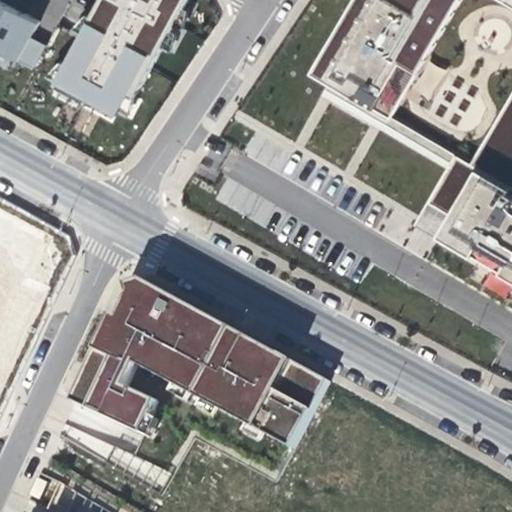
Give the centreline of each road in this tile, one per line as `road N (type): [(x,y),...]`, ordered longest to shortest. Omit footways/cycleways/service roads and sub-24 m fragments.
road 1 (residential): [(511,434),(116,219)]
road 2 (residential): [(0,475),(116,219)]
road 3 (residential): [(116,219),(261,0)]
road 4 (residential): [(116,219),(0,155)]
